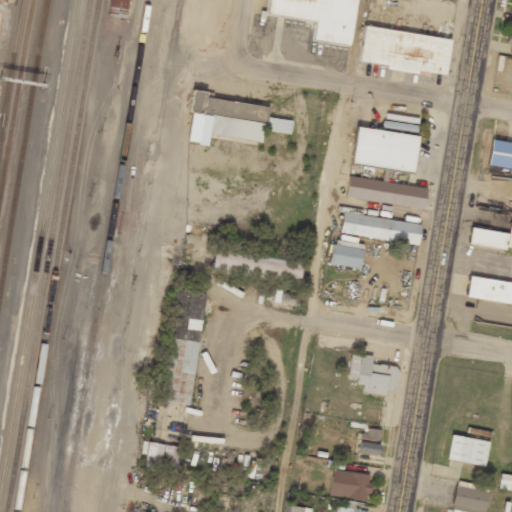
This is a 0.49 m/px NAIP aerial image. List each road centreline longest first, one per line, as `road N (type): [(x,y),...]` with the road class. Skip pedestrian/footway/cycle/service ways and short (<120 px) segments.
road 1 (tertiary): [(484,0),(404,511)]
road 2 (residential): [(229,301),(511,349)]
road 3 (residential): [(258,67),(511,113)]
